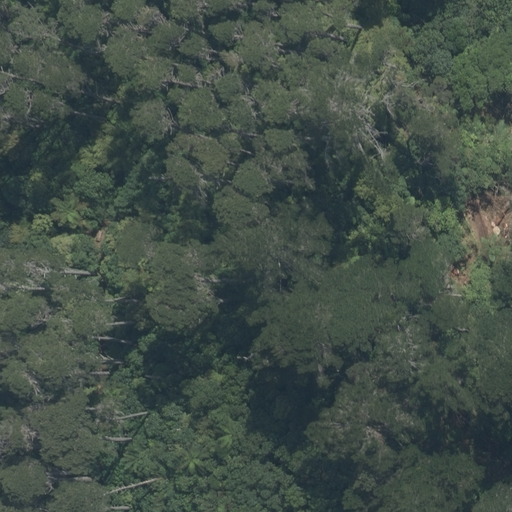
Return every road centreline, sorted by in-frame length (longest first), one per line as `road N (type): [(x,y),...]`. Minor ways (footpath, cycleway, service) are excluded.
road 1 (track): [(322,0),(241,62),(111,209),(105,469),(125,511)]
road 2 (track): [(511,169),(469,95),(465,47),(443,0)]
